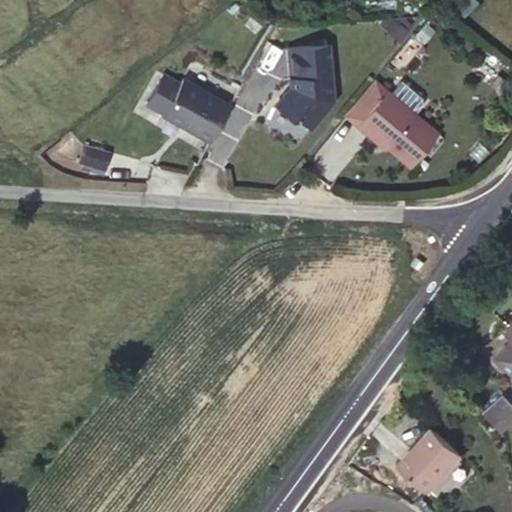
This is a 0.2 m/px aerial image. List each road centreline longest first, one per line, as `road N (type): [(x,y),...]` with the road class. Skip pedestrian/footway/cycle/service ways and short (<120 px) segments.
road 1 (residential): [(491,213),(0,191)]
road 2 (tertiary): [(274,511),(491,213)]
